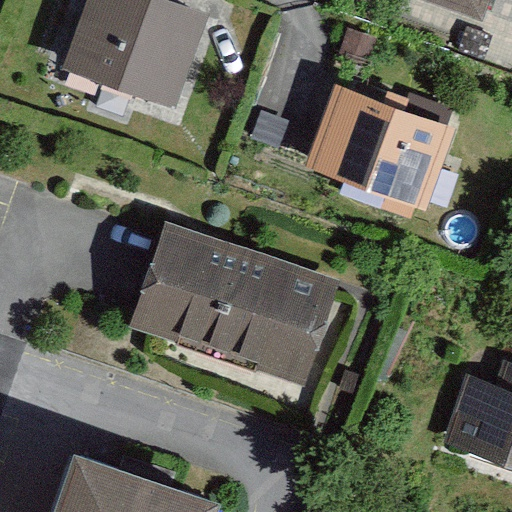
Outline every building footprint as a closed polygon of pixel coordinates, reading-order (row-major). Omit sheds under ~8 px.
[(235,11),(199,0),(100,0),(69,97),(195,137),(235,11)] [(511,0),(415,0),(511,43),(511,0)] [(496,104),(364,61),(330,168),(461,211),(496,104)] [(343,276),(166,223),(133,331),(310,385),(343,276)] [(511,334),(478,316),(421,423),(511,471),(511,334)] [(80,417),(45,511),(185,511),(203,461),(80,417)]
